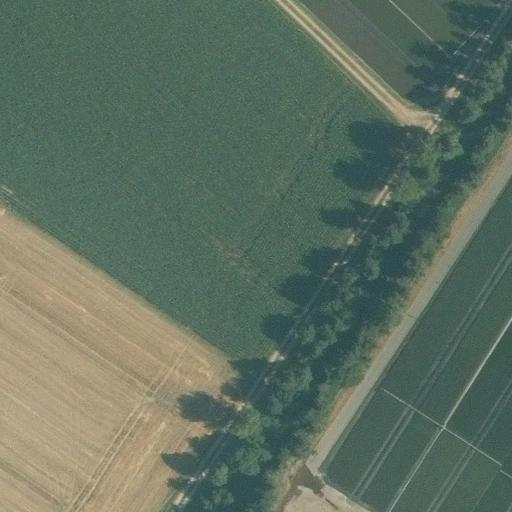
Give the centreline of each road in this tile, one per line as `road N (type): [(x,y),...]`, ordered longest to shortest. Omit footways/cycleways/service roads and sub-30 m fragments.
road 1 (track): [(280,0),(426,132)]
road 2 (track): [(511,2),(426,132)]
